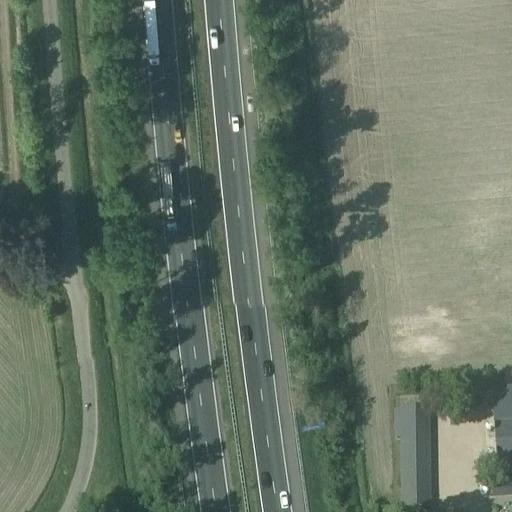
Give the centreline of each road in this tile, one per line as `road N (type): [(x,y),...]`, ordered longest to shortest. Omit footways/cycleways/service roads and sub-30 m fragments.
road 1 (unclassified): [(67,511),(86,456),(88,403),(49,0)]
road 2 (motorway): [(275,511),(218,0)]
road 3 (motorway): [(157,0),(213,511)]
road 4 (track): [(153,511),(105,0)]
